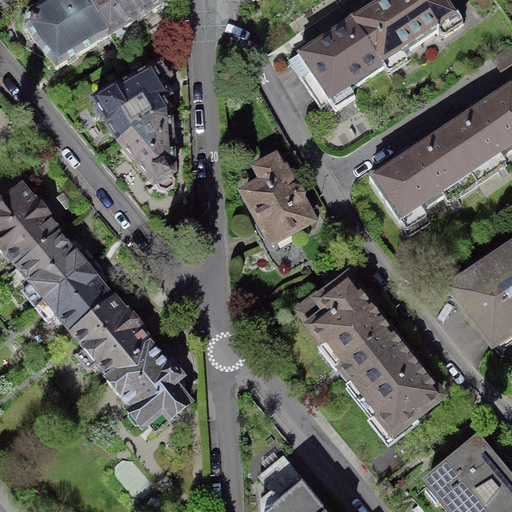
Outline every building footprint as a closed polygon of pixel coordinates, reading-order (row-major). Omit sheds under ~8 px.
[(88,51),(110,37),(87,0),(59,0),(30,18),(27,31),(37,47),(57,70),(88,51)] [(87,0),(110,37),(142,17),(164,4),(163,0),(87,0)] [(383,0),(351,22),(384,69),(383,67),(401,55),(403,57),(439,32),(438,30),(458,17),(446,0),(383,0)] [(350,92),(384,69),(351,22),(341,28),(289,63),(320,110),(329,104),(335,113),(355,99),(350,92)] [(511,47),(493,60),(502,73),(510,85),(511,84),(511,83),(511,47)] [(94,105),(118,144),(169,112),(162,101),(169,97),(161,84),(169,79),(167,75),(161,65),(153,71),(152,69),(94,105)] [(440,132),(477,186),(507,166),(502,160),(511,153),(511,84),(510,85),(475,108),(440,132)] [(171,141),(169,112),(118,144),(154,187),(156,185),(160,190),(166,192),(173,188),(174,181),(171,176),(174,175),(171,141)] [(448,206),(477,186),(440,132),(405,156),(369,180),(408,238),(430,223),(423,213),(443,200),(448,206)] [(264,185),(245,195),(260,223),(252,227),(271,263),(299,248),(291,233),(311,222),(309,219),(311,218),(305,206),(303,207),(301,203),(302,203),(303,197),(300,192),(295,190),(294,190),(291,186),(284,173),(283,174),(275,160),(256,171),(264,185)] [(0,248),(17,269),(59,234),(47,220),(50,219),(43,210),(36,202),(34,204),(22,190),(0,207),(0,248)] [(35,309),(91,263),(86,258),(82,253),(76,258),(58,236),(60,235),(59,234),(17,269),(31,286),(22,293),(35,309)] [(493,348),(511,334),(511,250),(485,269),(449,293),(493,348)] [(71,335),(113,300),(113,299),(111,300),(94,279),(100,274),(95,269),(91,263),(35,309),(49,325),(58,318),(71,335)] [(339,368),(386,331),(371,311),(380,305),(375,298),(370,292),(361,299),(348,282),(320,303),(316,298),(296,314),(323,347),(319,350),(335,371),(339,368)] [(107,383),(152,346),(139,331),(142,329),(135,321),(128,313),(126,315),(113,300),(71,335),(109,380),(107,382),(107,383)] [(386,331),(339,368),(393,435),(440,398),(413,364),(386,331)] [(152,347),(152,346),(107,383),(131,411),(129,412),(130,414),(129,419),(136,427),(141,427),(142,429),(146,425),(155,435),(172,421),(171,419),(188,405),(173,387),(177,384),(182,380),(171,367),(168,370),(151,348),(152,347)] [(449,511),(511,511),(511,486),(507,480),(477,444),(427,485),(449,511)] [(326,511),(283,459),(261,477),(262,481),(279,502),(267,511),(326,511)]
